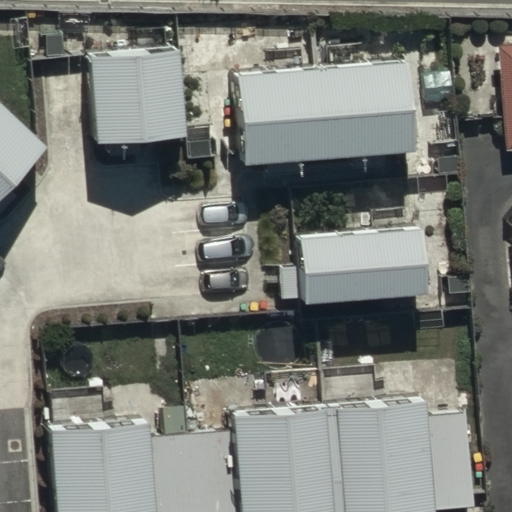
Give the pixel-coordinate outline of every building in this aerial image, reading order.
[(511,46),(496,47),(502,149),(511,148),(511,46)] [(178,47),(86,55),(94,142),(186,134),(178,47)] [(409,61),(233,76),(241,166),(417,151),(409,61)] [(0,197),(47,148),(0,103),(0,197)] [(420,227),(296,237),(302,304),(425,293),(420,227)] [(147,416),(48,425),(56,511),(434,511),(435,510),(474,506),(465,409),(428,413),(426,394),(231,412),(233,429),(149,437),(147,416)]
